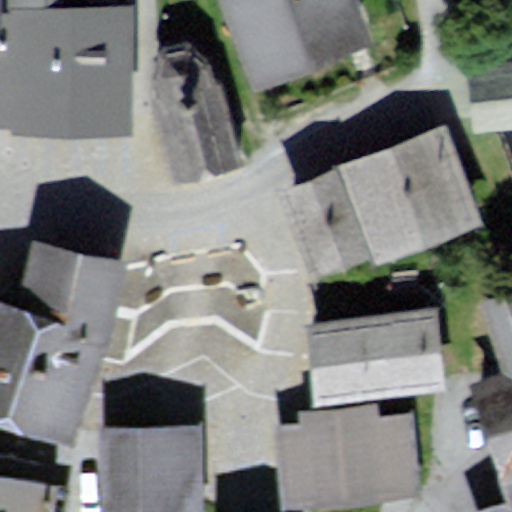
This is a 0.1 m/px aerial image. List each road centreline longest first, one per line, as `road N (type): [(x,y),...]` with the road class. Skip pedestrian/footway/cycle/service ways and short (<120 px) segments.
road 1 (residential): [(282,511),(256,476),(250,396),(271,349),(253,180)]
road 2 (residential): [(253,180),(307,147),(420,102),(511,94)]
road 3 (residential): [(253,180),(41,216),(0,234)]
